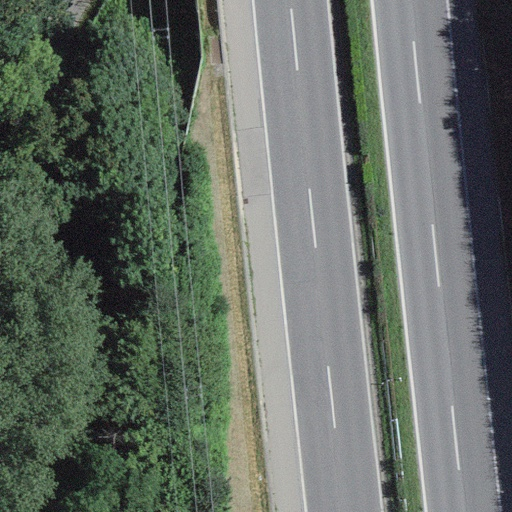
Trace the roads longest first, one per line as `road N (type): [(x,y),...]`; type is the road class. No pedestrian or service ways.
road 1 (motorway): [(298,0),(354,511)]
road 2 (motorway): [(467,511),(412,0)]
